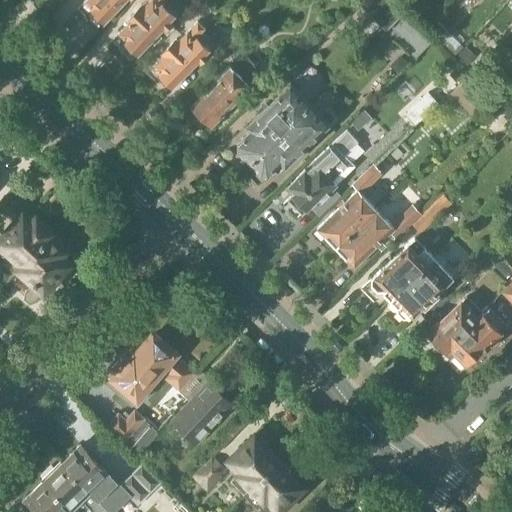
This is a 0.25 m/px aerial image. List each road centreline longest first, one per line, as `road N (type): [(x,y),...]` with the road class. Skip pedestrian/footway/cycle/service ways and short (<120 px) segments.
road 1 (secondary): [(423,460),(385,431),(177,213)]
road 2 (secondary): [(167,225),(401,465)]
road 3 (residential): [(0,422),(158,235)]
road 4 (secondary): [(177,213),(0,52)]
road 5 (secondary): [(0,67),(167,225)]
road 6 (residential): [(423,460),(511,376)]
